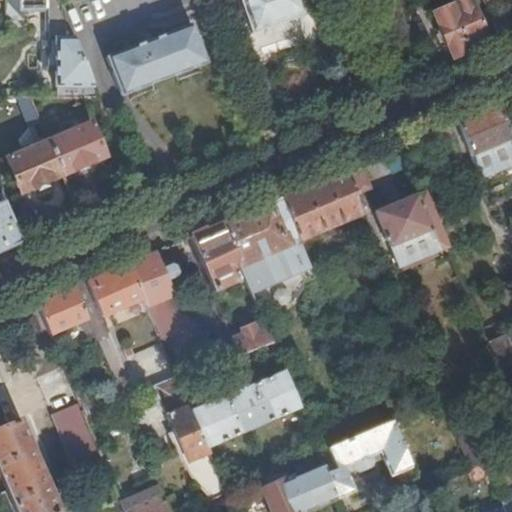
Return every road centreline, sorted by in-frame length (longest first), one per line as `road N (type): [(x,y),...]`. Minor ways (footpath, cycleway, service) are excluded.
road 1 (tertiary): [(71,261),(511,72)]
road 2 (residential): [(71,261),(131,405)]
